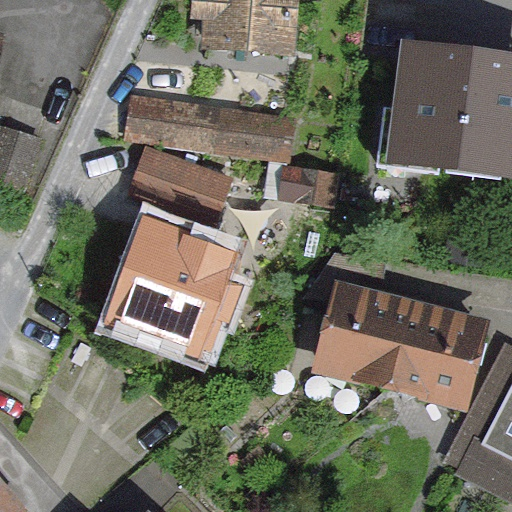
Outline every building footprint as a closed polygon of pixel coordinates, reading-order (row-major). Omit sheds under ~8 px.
[(299,62),(302,0),(187,0),(184,55),(299,62)] [(511,62),(406,50),(393,162),(511,176),(511,62)] [(285,168),(293,124),(122,94),(115,138),(285,168)] [(130,202),(222,235),(240,186),(148,154),(130,202)] [(233,260),(147,230),(115,320),(202,350),(233,260)] [(316,375),(392,392),(411,303),(336,286),(316,375)] [(486,320),(411,303),(392,392),(466,408),(486,320)] [(511,454),(511,392),(487,442),(511,454)]
